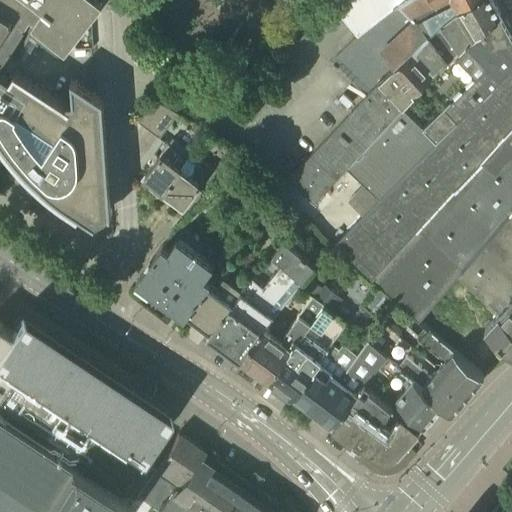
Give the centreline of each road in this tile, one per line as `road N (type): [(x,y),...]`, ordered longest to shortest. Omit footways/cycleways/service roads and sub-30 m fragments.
road 1 (tertiary): [(352,511),(245,416),(0,260)]
road 2 (secondary): [(414,511),(511,397)]
